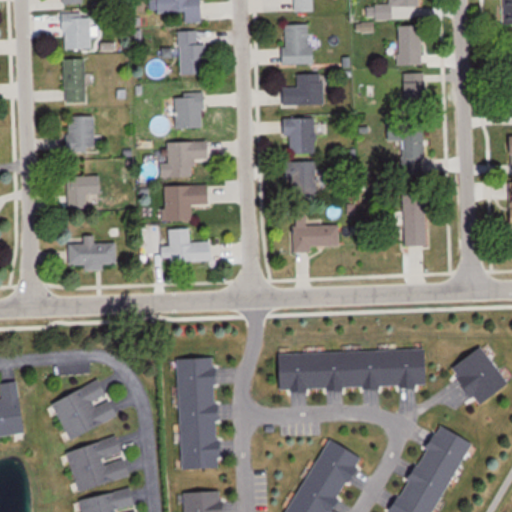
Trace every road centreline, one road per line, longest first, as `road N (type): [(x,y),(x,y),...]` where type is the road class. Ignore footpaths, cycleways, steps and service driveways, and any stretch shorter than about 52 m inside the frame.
road 1 (residential): [(511,288),(0,305)]
road 2 (residential): [(32,305),(18,0)]
road 3 (residential): [(235,0),(250,297)]
road 4 (residential): [(472,289),(455,0)]
road 5 (residential): [(146,511),(133,396),(118,365),(86,352),(0,357)]
